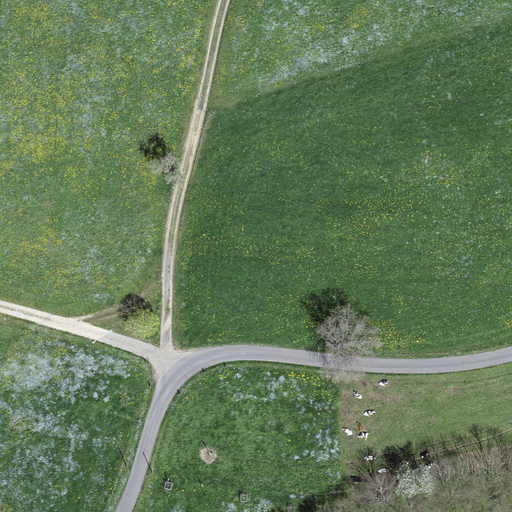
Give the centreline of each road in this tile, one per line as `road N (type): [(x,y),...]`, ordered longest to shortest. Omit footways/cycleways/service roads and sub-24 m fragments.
road 1 (track): [(0,308),(148,353),(179,372),(165,333),(168,258),(224,0)]
road 2 (unclassified): [(123,511),(162,398),(179,372),(203,358),(252,352),(424,366),(511,353)]
